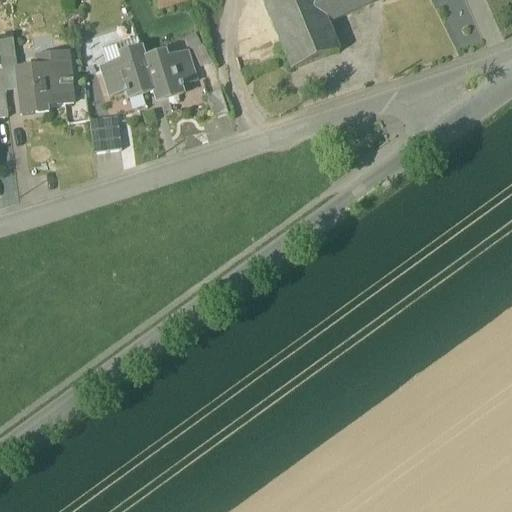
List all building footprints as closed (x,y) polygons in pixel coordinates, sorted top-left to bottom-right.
[(152,0),(157,12),(191,2),(197,0),(152,0)] [(377,0),(260,0),(283,56),(291,74),(338,54),(327,27),(379,2),(377,0)] [(0,58),(1,63),(15,61),(12,38),(0,39),(0,58)] [(118,58),(139,52),(136,41),(101,52),(106,69),(121,64),(118,58)] [(118,58),(121,64),(142,58),(139,52),(118,58)] [(18,93),(21,116),(46,113),(45,111),(66,108),(64,89),(72,88),(68,56),(35,61),(36,76),(18,78),(16,78),(18,93)] [(109,100),(124,95),(142,89),(151,87),(154,95),(154,98),(180,90),(196,85),(187,56),(166,62),(145,68),(143,62),(142,58),(121,64),(106,69),(100,71),(109,100)] [(164,56),(143,62),(145,68),(166,62),(164,56)] [(2,72),(5,95),(18,93),(16,78),(18,78),(15,61),(1,63),(2,72)] [(142,98),(128,102),(129,103),(154,95),(151,87),(142,89),(145,97),(142,98)] [(145,97),(142,89),(124,95),(125,98),(127,98),(128,102),(142,98),(145,97)] [(180,90),(154,98),(157,106),(183,98),(180,90)] [(206,98),(213,122),(228,117),(220,93),(206,98)] [(89,124),(93,157),(121,154),(117,121),(89,124)]
